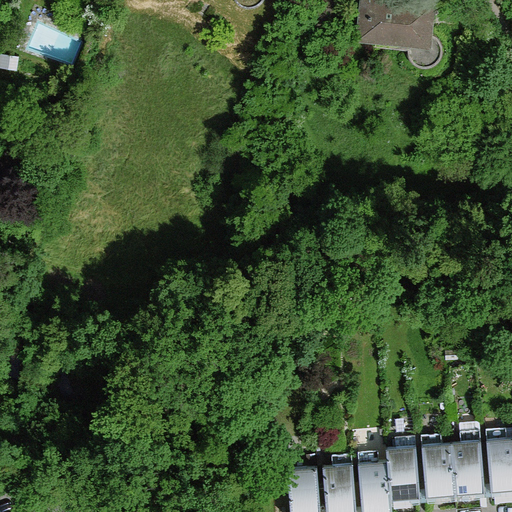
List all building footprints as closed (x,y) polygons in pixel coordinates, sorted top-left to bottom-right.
[(341,0),(309,0),(308,25),(339,27),(341,0)] [(429,43),(432,4),(396,0),(365,0),(361,36),(429,43)] [(511,436),(487,438),(492,491),(511,489),(511,436)] [(486,491),(481,438),(452,441),(457,494),(486,491)] [(457,494),(452,441),(422,444),(427,496),(457,494)] [(421,496),(417,444),(388,447),(389,459),(392,499),(421,496)] [(392,499),(389,459),(359,461),(363,511),(387,511),(392,511),(392,499)] [(358,511),(354,462),(324,465),(327,511),(358,511)] [(321,511),(318,465),(288,468),(291,511),(321,511)]
